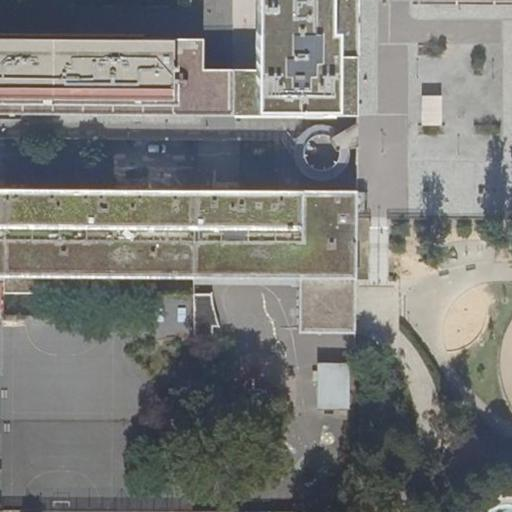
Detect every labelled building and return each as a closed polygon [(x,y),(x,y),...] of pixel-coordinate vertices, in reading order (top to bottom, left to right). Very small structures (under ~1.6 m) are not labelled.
[(257,73),(233,73),(232,115),(255,115),(357,116),(358,81),(358,19),(358,0),(256,0),(257,25),(257,73)] [(0,113),(77,114),(134,114),(174,114),(218,115),(232,115),(233,73),(219,73),(203,73),(203,39),(164,38),(135,38),(77,38),(42,37),(0,36),(0,113)] [(0,275),(189,277),(189,190),(0,188),(0,275)] [(299,278),(356,278),(356,205),(357,191),(189,190),(189,277),(299,278)] [(356,278),(299,278),(299,333),(355,334),(356,278)] [(316,360),(314,406),(347,407),(348,360),(316,360)]
